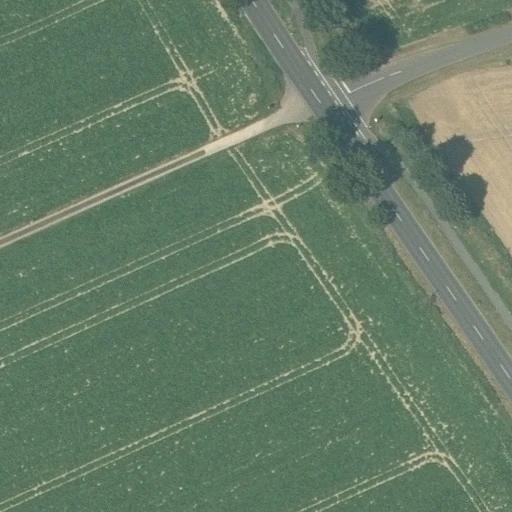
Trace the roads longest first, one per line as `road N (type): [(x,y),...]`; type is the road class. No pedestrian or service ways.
road 1 (secondary): [(250,0),(511,384)]
road 2 (track): [(318,101),(0,244)]
